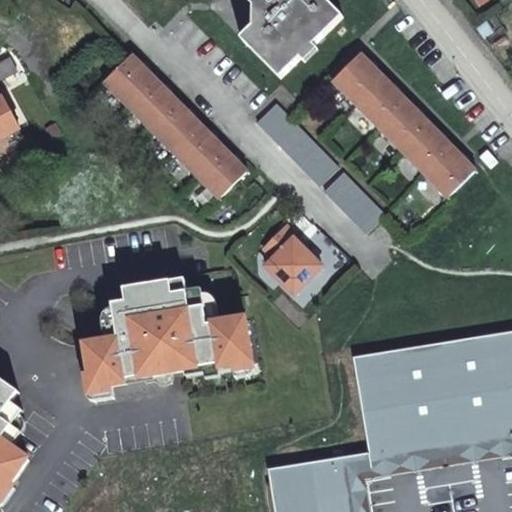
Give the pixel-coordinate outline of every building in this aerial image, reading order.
[(249,0),(266,17),(243,39),(282,79),(345,18),(327,0),(249,0)] [(137,55),(108,84),(220,197),(250,168),(137,55)] [(474,171),(365,57),(338,82),(448,195),(474,171)] [(0,149),(31,133),(0,75),(0,149)] [(276,104),(258,121),(320,183),(338,165),(276,104)] [(489,152),(481,158),(491,169),(498,164),(489,152)] [(341,168),(323,186),(368,230),(386,213),(341,168)] [(94,348),(101,392),(135,386),(135,382),(226,367),(226,370),(260,364),(253,320),(215,327),(209,291),(195,293),(193,281),(131,291),(134,304),(120,307),(126,342),(94,348)] [(275,471),(281,511),(364,511),(359,481),(367,471),(511,445),(511,332),(359,359),(376,455),(275,471)] [(0,489),(13,498),(38,462),(12,443),(33,413),(21,405),(29,394),(0,373),(0,489)] [(359,481),(364,511),(375,511),(370,481),(511,457),(511,445),(367,471),(359,481)]
